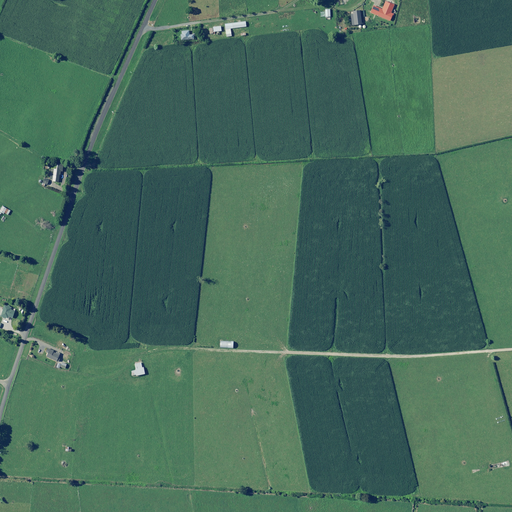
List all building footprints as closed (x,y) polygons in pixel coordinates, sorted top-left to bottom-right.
[(390,22),(392,18),(392,19),(395,14),(392,12),(395,3),(387,0),(385,0),(382,8),(373,4),(370,13),(390,22)] [(362,24),(360,10),(353,11),(354,14),(351,14),(352,25),(362,24)] [(246,27),(246,21),(225,24),(226,37),(232,36),(231,29),(246,27)] [(194,39),(194,36),(196,36),(195,34),(189,35),(189,31),(182,31),(182,34),(181,34),(181,40),(194,39)] [(63,165),(58,164),(57,169),(51,169),(51,171),(53,171),(53,174),(50,174),(50,179),(52,180),(52,181),(59,182),(60,171),(63,171),(63,165)] [(3,205),(0,209),(0,212),(3,214),(4,213),(8,215),(11,211),(3,205)] [(11,308),(4,305),(3,310),(0,309),(0,314),(1,315),(1,317),(9,320),(10,317),(12,318),(15,311),(10,310),(11,308)] [(55,352),(47,348),(46,352),(48,353),(46,357),(57,362),(59,355),(55,353),(55,352)] [(142,368),(141,363),(135,364),(136,370),(131,371),(132,376),(136,375),(136,376),(145,374),(144,367),(142,368)]
